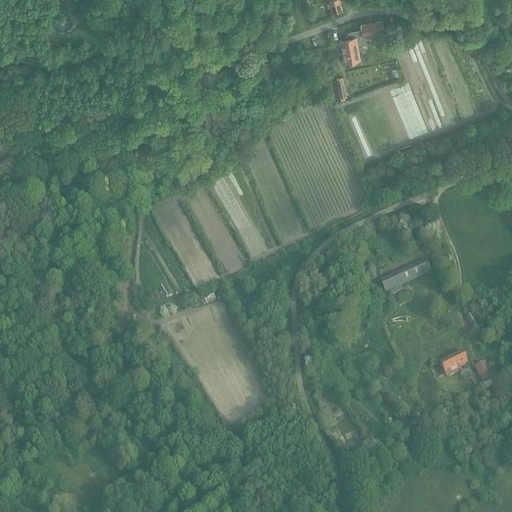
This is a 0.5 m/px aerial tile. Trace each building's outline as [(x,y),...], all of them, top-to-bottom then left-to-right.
[(332,13),(342,10),(339,0),(330,0),(329,0),(332,13)] [(344,63),(361,60),(358,46),(361,46),(359,36),(362,35),(362,37),(382,33),(382,32),(385,31),(383,22),(380,23),(360,27),(361,32),(350,34),(351,36),(348,37),(349,39),(340,41),(344,63)] [(347,96),(344,76),(337,78),(341,98),(347,96)] [(380,291),(426,271),(421,260),(375,280),(380,291)] [(461,352),(439,363),(447,378),(461,370),(459,367),(467,363),(461,352)] [(484,363),(475,368),(483,382),(492,378),(485,365),(484,363)] [(101,502),(97,504),(97,503),(84,511),(96,511),(100,510),(100,511),(104,509),(101,502)]
